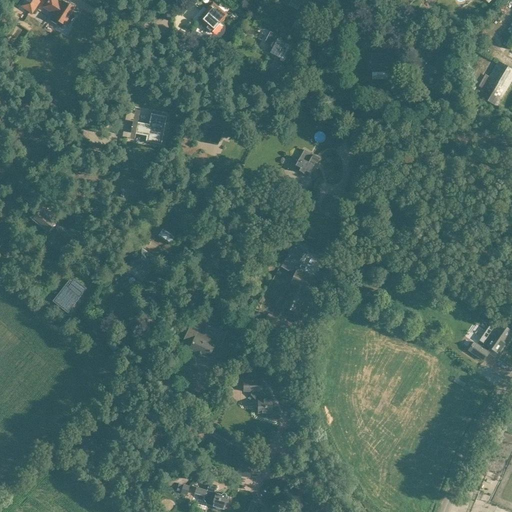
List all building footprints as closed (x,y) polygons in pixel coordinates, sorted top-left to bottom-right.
[(26,0),(22,7),(32,13),(40,0),(26,0)] [(54,0),(48,0),(44,7),(54,14),(50,21),(58,25),(60,22),(64,25),(66,21),(70,24),(75,17),(73,15),(74,13),(72,12),(74,9),(73,8),(71,7),(62,1),(61,4),(54,0)] [(169,0),(160,0),(153,11),(159,15),(169,0)] [(306,10),(312,13),(312,12),(317,15),(323,3),(317,0),(292,0),(307,7),(306,10)] [(211,33),(227,15),(213,2),(204,12),(207,15),(200,23),(211,33)] [(511,17),(509,16),(494,48),(508,54),(511,47),(511,44),(511,17)] [(292,22),(289,27),(296,31),(299,26),(292,22)] [(193,31),(190,38),(200,42),(203,34),(193,31)] [(276,35),(270,32),(264,43),(270,46),(267,52),(281,59),(280,60),(285,63),(295,46),(289,43),(288,45),(274,37),(276,35)] [(228,50),(226,55),(234,58),(236,54),(228,50)] [(385,73),(392,73),(392,58),(390,58),(390,53),(370,54),(371,72),(385,72),(385,73)] [(421,57),(420,86),(439,88),(441,59),(421,57)] [(481,98),(497,107),(511,79),(511,69),(497,61),(488,76),(485,74),(478,86),(486,90),(481,98)] [(44,82),(37,89),(47,97),(53,89),(44,82)] [(147,136),(146,142),(161,145),(164,131),(167,116),(151,113),(149,124),(138,122),(140,112),(136,111),(130,139),(135,139),(136,133),(147,136)] [(222,136),(227,138),(231,131),(223,127),(222,130),(212,126),(206,140),(218,145),(222,136)] [(325,132),(318,134),(320,142),(327,141),(325,132)] [(25,149),(36,161),(45,152),(33,140),(25,149)] [(89,144),(87,154),(101,156),(103,147),(89,144)] [(304,150),(294,168),(308,176),(315,163),(317,164),(320,158),(304,150)] [(132,201),(123,218),(130,221),(133,215),(135,217),(138,212),(135,211),(139,203),(141,205),(145,197),(136,193),(132,201)] [(320,208),(332,214),(338,200),(327,195),(320,208)] [(38,219),(48,228),(49,227),(52,229),(45,238),(52,244),(57,238),(66,245),(71,239),(61,230),(63,227),(56,221),(53,224),(52,223),(53,222),(43,213),(38,219)] [(167,242),(173,237),(167,231),(161,236),(167,242)] [(127,270),(141,280),(155,260),(142,250),(127,270)] [(195,261),(198,269),(202,267),(207,277),(213,274),(211,269),(216,267),(212,259),(208,262),(205,256),(195,261)] [(306,296),(301,293),(303,290),(306,291),(312,279),(296,271),(290,283),(295,285),(293,289),(292,288),(282,306),(297,314),(306,296)] [(72,277),(53,301),(67,313),(86,288),(72,277)] [(190,284),(182,291),(188,296),(195,288),(190,284)] [(136,294),(129,290),(114,315),(130,323),(144,298),(139,295),(142,290),(139,288),(136,294)] [(488,310),(485,315),(493,321),(496,316),(488,310)] [(511,335),(511,331),(505,327),(498,322),(480,347),(473,342),(468,349),(475,354),(483,360),(488,352),(487,351),(490,348),(498,353),(508,339),(509,340),(511,335)] [(199,331),(201,327),(191,323),(182,342),(190,346),(188,349),(196,353),(195,354),(202,357),(202,356),(209,359),(211,353),(215,355),(215,356),(224,361),(236,336),(227,332),(219,347),(215,345),(218,340),(199,331)] [(258,401),(258,403),(258,413),(272,413),(272,411),(273,409),(273,404),(272,403),(272,400),(268,400),(268,399),(267,398),(266,398),(265,398),(264,398),(264,399),(263,400),(262,400),(262,381),(252,380),(243,380),(243,391),(251,391),(251,395),(256,401),(258,401)] [(228,398),(233,390),(225,385),(220,392),(228,398)] [(81,440),(80,455),(92,455),(92,454),(106,455),(107,444),(107,440),(110,440),(111,419),(94,418),(93,428),(98,428),(97,444),(94,444),(94,440),(81,440)] [(250,465),(239,463),(237,473),(249,475),(250,465)] [(131,479),(125,488),(132,493),(138,484),(131,479)] [(196,487),(194,493),(205,496),(204,499),(206,504),(223,509),(224,507),(224,508),(225,509),(228,496),(226,496),(226,495),(225,494),(225,493),(223,493),(222,493),(222,494),(221,495),(217,493),(214,491),(216,490),(217,487),(216,485),(209,483),(207,490),(196,487)] [(183,484),(180,494),(187,496),(190,486),(183,484)] [(506,509),(511,511),(511,494),(504,491),(497,505),(506,509)] [(260,511),(263,505),(251,501),(248,511),(245,511),(246,511),(245,511),(260,511)]
